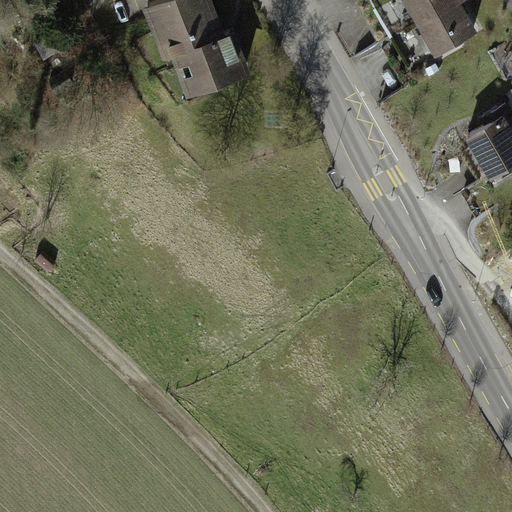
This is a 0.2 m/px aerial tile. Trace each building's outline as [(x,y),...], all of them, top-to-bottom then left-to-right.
[(218,0),(147,0),(191,90),(249,63),(218,0)] [(411,0),(421,14),(442,0),(411,0)] [(482,14),(473,0),(442,0),(421,14),(438,41),(482,14)] [(511,97),(472,118),(495,163),(511,154),(511,97)] [(334,169),(328,173),(337,189),(343,186),(334,169)] [(47,252),(38,261),(56,278),(64,268),(47,252)]
